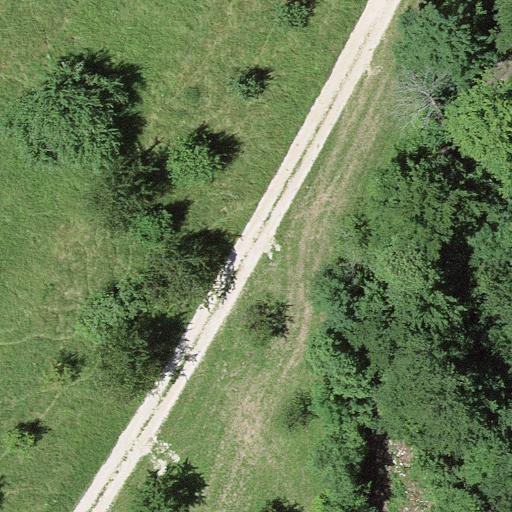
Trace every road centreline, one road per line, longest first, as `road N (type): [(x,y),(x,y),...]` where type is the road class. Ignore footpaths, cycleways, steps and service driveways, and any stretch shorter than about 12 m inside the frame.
road 1 (track): [(384,0),(265,221),(89,511)]
road 2 (track): [(363,511),(380,304),(416,177),(494,0)]
